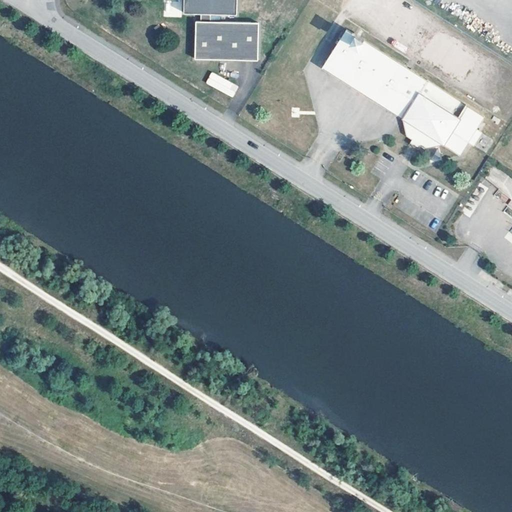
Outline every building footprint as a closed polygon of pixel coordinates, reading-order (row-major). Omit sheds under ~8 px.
[(232,0),(179,0),(179,14),(196,15),(196,22),(191,22),(190,60),(254,62),(255,23),(207,22),(207,15),(232,15),(232,0)] [(358,35),(344,26),(319,64),(399,116),(401,125),(404,134),(408,137),(416,142),(419,144),(439,141),(454,151),(461,139),(470,125),(478,113),(368,41),(358,35)] [(205,84),(233,97),(239,86),(211,72),(205,84)] [(476,129),(470,125),(461,139),(467,144),(476,129)] [(416,142),(408,137),(404,142),(413,147),(416,142)]
